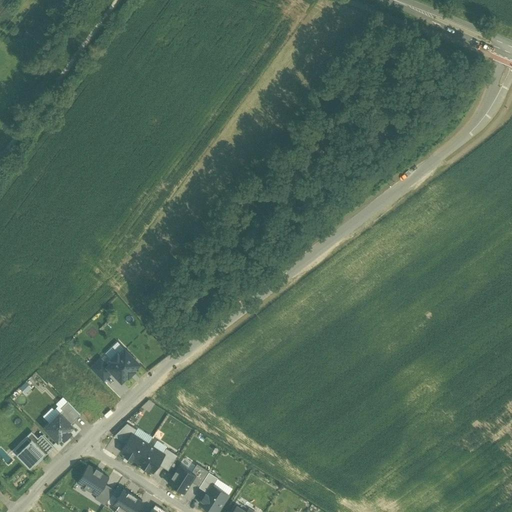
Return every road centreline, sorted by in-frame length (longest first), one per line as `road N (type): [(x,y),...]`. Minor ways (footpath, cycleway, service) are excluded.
road 1 (residential): [(511,51),(460,134),(80,443)]
road 2 (secondary): [(511,50),(379,0)]
road 3 (residential): [(80,443),(188,511)]
